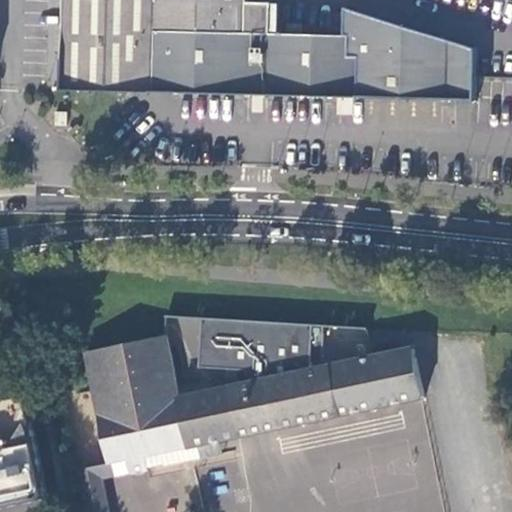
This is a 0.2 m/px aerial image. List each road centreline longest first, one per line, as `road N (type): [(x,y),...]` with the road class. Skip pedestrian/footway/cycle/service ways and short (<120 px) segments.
road 1 (secondary): [(119,217),(260,218),(511,238)]
road 2 (secondary): [(0,239),(119,217)]
road 3 (secondary): [(119,217),(45,204),(0,207)]
